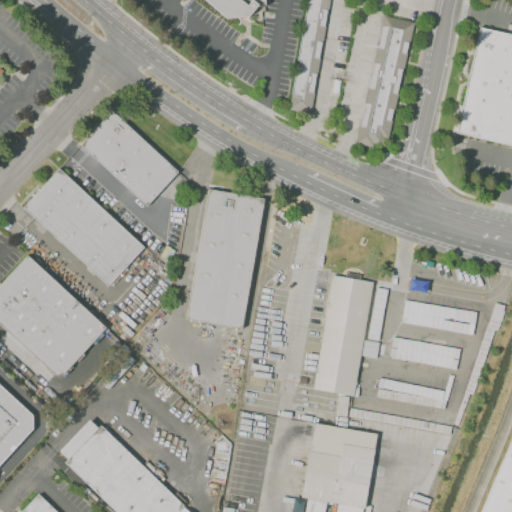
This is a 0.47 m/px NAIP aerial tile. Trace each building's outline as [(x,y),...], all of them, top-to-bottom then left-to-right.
[(264,0),(264,6),(256,6),(247,17),(221,16),(203,0),(264,0)] [(306,0),(288,109),(310,113),(329,0),(306,0)] [(382,16),(354,143),(372,148),(373,144),(385,147),(413,22),(382,16)] [(480,28),(511,34),(511,146),(456,133),(480,28)] [(111,111),(177,173),(146,206),(80,143),(111,111)] [(22,207),(60,167),(143,247),(105,287),(22,207)] [(185,319),(208,189),(264,199),(241,329),(185,319)] [(0,326),(0,284),(29,254),(105,327),(55,379),(0,326)] [(312,388),(331,276),(372,283),(353,395),(312,388)] [(453,348),(450,368),(393,358),(397,338),(453,348)] [(443,391),(441,400),(381,388),(383,379),(443,391)] [(0,385),(31,415),(31,429),(0,462),(0,385)] [(111,511),(61,464),(64,461),(55,453),(88,419),(96,427),(99,424),(183,505),(176,511),(111,511)] [(300,497),(314,422),(376,433),(362,511),(335,511),(337,503),(326,502),(323,511),(303,511),(306,498),(300,497)] [(479,511),(511,433),(511,511),(479,511)] [(19,511),(37,494),(55,511),(19,511)]
